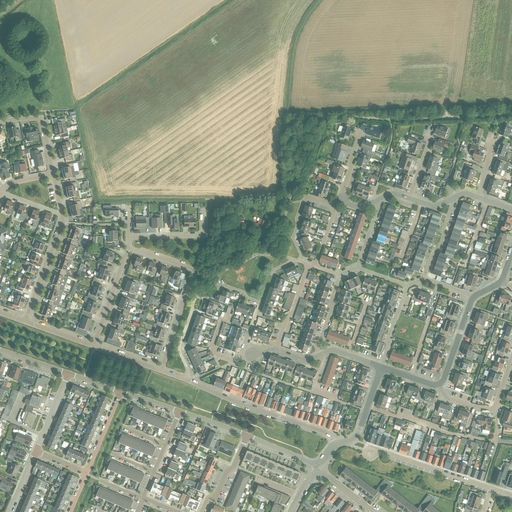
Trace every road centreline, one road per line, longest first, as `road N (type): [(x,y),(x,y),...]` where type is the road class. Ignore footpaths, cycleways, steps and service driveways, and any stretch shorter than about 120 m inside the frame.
road 1 (residential): [(161,370),(193,271),(127,247)]
road 2 (residential): [(335,444),(328,434),(184,378)]
road 3 (residential): [(496,430),(484,440),(367,408)]
